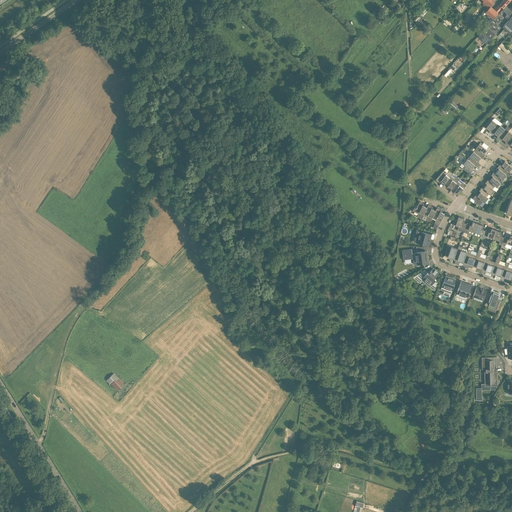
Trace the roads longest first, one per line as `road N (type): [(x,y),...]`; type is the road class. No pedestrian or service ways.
road 1 (track): [(378,355),(340,356),(172,120),(176,98),(146,49)]
road 2 (track): [(188,511),(250,464),(300,450),(350,452),(429,472)]
road 3 (residential): [(404,511),(424,476),(462,441),(461,375),(510,289)]
road 4 (track): [(407,0),(411,90),(402,194)]
road 5 (track): [(38,444),(67,336),(86,302)]
road 6 (tertiary): [(78,511),(0,382)]
road 7 (residential): [(510,289),(437,260),(455,204)]
road 8 (track): [(378,355),(401,398),(439,426),(463,432)]
